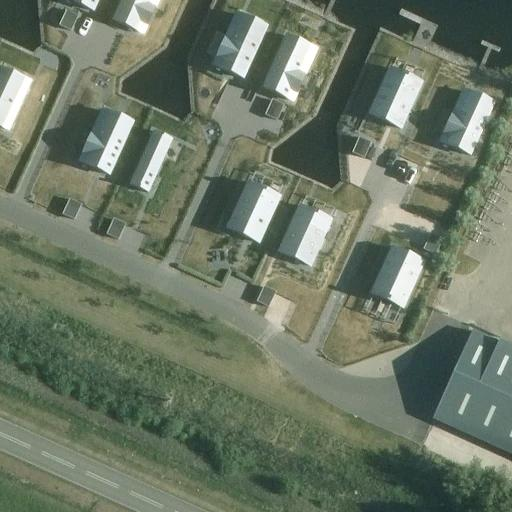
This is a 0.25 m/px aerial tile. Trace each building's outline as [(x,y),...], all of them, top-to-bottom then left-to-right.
[(64,0),(92,13),(97,0),(64,0)] [(123,0),(113,22),(142,35),(145,28),(147,28),(148,26),(146,26),(153,10),(155,11),(156,9),(148,6),(150,0),(123,0)] [(66,12),(59,27),(70,32),(77,17),(66,12)] [(216,60),(213,67),(242,80),(262,35),(239,24),(231,43),(224,40),(223,42),(225,42),(218,58),(216,57),(215,59),(216,60)] [(284,44),(263,90),(292,103),(295,96),(296,96),(297,94),(295,94),(303,78),(304,79),(305,77),(298,74),(306,55),(284,44)] [(390,70),(369,116),(399,130),(421,84),(390,70)] [(0,78),(0,128),(8,132),(20,105),(14,102),(20,88),(0,78)] [(443,136),(440,144),(468,157),(489,111),(466,101),(458,120),(451,116),(450,118),(452,119),(444,135),(443,134),(442,136),(443,136)] [(272,102),(265,117),(276,122),(283,107),(272,102)] [(82,156),(79,164),(108,177),(128,131),(106,121),(97,139),(90,136),(89,138),(91,139),(84,154),(82,154),(81,156),(82,156)] [(359,139),(352,155),(363,160),(370,144),(359,139)] [(150,140),(129,186),(148,195),(169,149),(150,140)] [(482,142),(474,160),(497,169),(504,151),(482,142)] [(248,184),(227,231),(257,245),(279,198),(248,184)] [(69,201),(62,216),(74,221),(81,206),(69,201)] [(300,207),(279,254),(309,268),(330,221),(300,207)] [(113,221),(106,236),(118,241),(125,226),(113,221)] [(430,236),(423,251),(434,256),(442,241),(430,236)] [(328,252),(345,258),(350,245),(333,238),(328,252)] [(392,249),(371,296),(401,310),(423,263),(392,249)] [(263,288),(256,304),(268,309),(275,294),(263,288)] [(511,456),(511,349),(498,343),(497,344),(472,333),(432,421),(511,456)]
